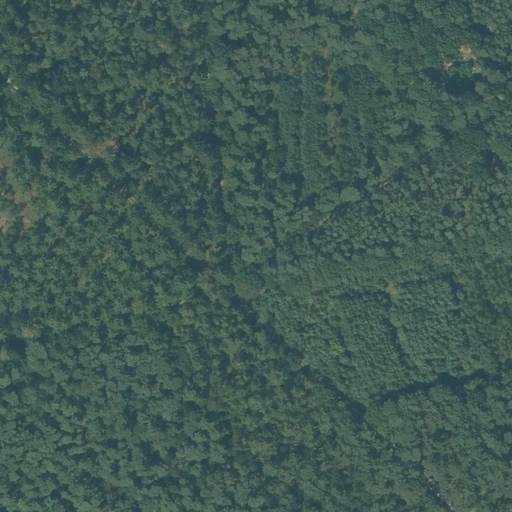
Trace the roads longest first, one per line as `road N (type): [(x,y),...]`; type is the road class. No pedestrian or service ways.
road 1 (track): [(0,70),(457,511)]
road 2 (track): [(511,233),(227,290),(0,349)]
road 3 (track): [(511,100),(227,290)]
